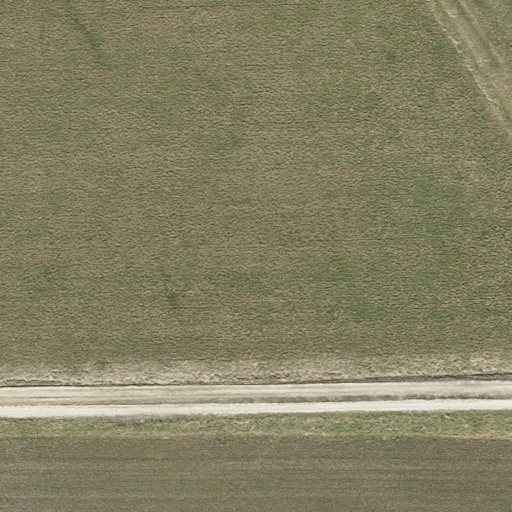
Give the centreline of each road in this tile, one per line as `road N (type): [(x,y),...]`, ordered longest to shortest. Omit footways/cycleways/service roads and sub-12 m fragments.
road 1 (track): [(511,395),(0,412)]
road 2 (track): [(511,129),(431,0)]
